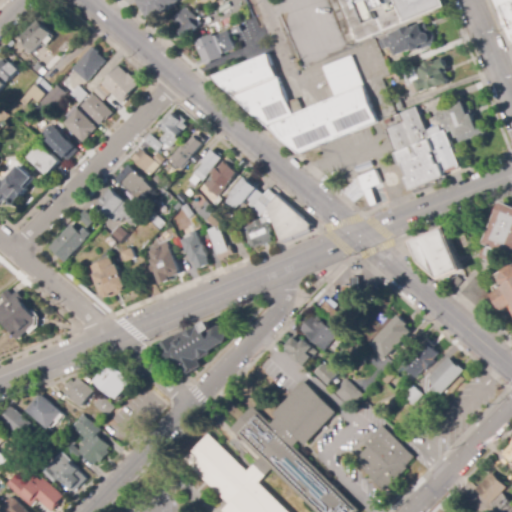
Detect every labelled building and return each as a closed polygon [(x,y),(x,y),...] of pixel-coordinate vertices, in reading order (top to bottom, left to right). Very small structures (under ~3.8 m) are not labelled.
[(151,22),(137,1),(138,0),(180,0),(181,2),(151,22)] [(201,8),(198,1),(200,0),(216,0),(217,1),(201,8)] [(443,0),(446,6),(354,40),(339,0),(443,0)] [(511,41),(494,0),(511,0),(511,41)] [(186,42),(177,33),(182,28),(174,21),(187,7),(204,23),(186,42)] [(33,54),(28,48),(30,46),(22,37),(40,20),(54,34),(33,54)] [(219,31),(216,23),(221,21),(225,29),(219,31)] [(378,40),(409,26),(425,24),(428,29),(432,32),(434,39),(431,45),(414,52),(411,50),(394,56),(389,47),(381,49),(378,40)] [(196,41),(214,33),(215,35),(229,29),(237,47),(224,52),(226,56),(207,65),(196,41)] [(72,68),(92,46),(107,59),(87,81),(72,68)] [(212,75),(234,94),(278,76),(269,53),(212,75)] [(400,72),(409,95),(447,82),(444,73),(448,72),(441,53),(415,62),(416,65),(400,72)] [(269,126),(299,153),(379,122),(353,55),(322,68),(336,97),(294,115),(269,126)] [(10,83),(0,73),(0,66),(6,60),(11,65),(14,63),(22,71),(10,83)] [(114,110),(104,101),(93,91),(99,85),(101,87),(103,85),(102,84),(119,66),(128,75),(130,73),(141,84),(131,95),(132,96),(123,105),(121,102),(114,110)] [(79,104),(58,84),(67,76),(69,78),(69,88),(73,91),(78,86),(88,95),(79,104)] [(234,94),(269,126),(294,115),(278,76),(234,94)] [(0,95),(0,78),(8,86),(0,95)] [(49,113),(39,103),(56,84),(66,94),(49,113)] [(25,107),(20,102),(36,85),(46,95),(38,103),(33,98),(25,107)] [(101,125),(83,109),(83,107),(82,106),(91,95),(93,97),(95,95),(104,104),(105,103),(116,113),(108,122),(106,120),(101,125)] [(444,108),(455,137),(478,128),(466,99),(444,108)] [(399,112),(395,102),(401,100),(404,110),(399,112)] [(83,143),(63,124),(78,109),(98,128),(83,143)] [(172,149),(162,141),(168,133),(160,127),(171,114),(177,118),(179,115),(187,121),(184,124),(187,127),(178,139),(179,140),(172,149)] [(64,163),(62,160),(64,158),(47,141),(58,130),(77,150),(64,163)] [(446,176),(461,167),(446,130),(429,137),(430,139),(446,176)] [(184,171),(170,160),(182,145),(185,148),(197,133),(207,141),(204,145),(203,145),(190,161),(191,162),(184,171)] [(158,152),(146,142),(152,135),(164,146),(163,147),(164,148),(160,152),(159,151),(158,152)] [(415,145),(430,139),(446,176),(431,182),(415,145)] [(48,176),(30,158),(42,144),(61,162),(48,176)] [(396,153),(415,145),(431,182),(411,190),(396,153)] [(150,177),(133,160),(143,149),(160,166),(150,177)] [(199,184),(194,180),(197,177),(194,176),(204,164),(203,162),(213,150),(218,154),(220,152),(225,156),(203,182),(202,181),(199,184)] [(161,165),(154,158),(159,154),(166,161),(161,165)] [(373,207),(365,191),(360,177),(367,175),(363,164),(371,161),(375,171),(376,170),(381,182),(383,181),(384,186),(373,190),(378,205),(373,207)] [(220,197),(205,185),(209,181),(211,182),(215,176),(213,174),(217,169),(220,170),(227,162),(240,172),(227,189),(227,188),(220,197)] [(146,208),(138,200),(138,199),(124,185),(123,187),(116,179),(130,165),(155,190),(152,193),(150,191),(147,194),(153,201),(146,208)] [(0,182),(1,183),(5,180),(6,181),(20,168),(31,178),(24,184),(30,190),(29,195),(22,198),(17,204),(11,205),(11,202),(8,200),(5,203),(0,198),(0,182)] [(245,215),(240,210),(245,204),(244,202),(237,210),(228,202),(233,196),(232,194),(246,178),(264,195),(252,208),(250,206),(252,203),(250,201),(246,205),(251,209),(245,215)] [(116,223),(98,206),(113,190),(136,211),(128,220),(126,217),(123,220),(121,218),(116,223)] [(256,249),(255,247),(253,248),(247,234),(245,235),(240,225),(253,220),(254,222),(264,218),(263,215),(261,218),(253,210),(265,196),(273,203),(280,197),(311,225),(313,230),(283,243),(274,223),(269,225),(275,238),(273,239),(274,241),(256,249)] [(501,201),(511,205),(511,255),(483,244),(501,201)] [(207,221),(197,213),(206,202),(216,210),(207,221)] [(189,219),(183,209),(188,206),(194,215),(189,219)] [(89,228),(78,218),(85,211),(96,221),(89,228)] [(162,230),(150,221),(155,214),(167,224),(162,230)] [(66,263),(50,248),(72,225),(81,233),(85,228),(92,234),(87,239),(88,240),(66,263)] [(120,242),(112,235),(119,226),(127,233),(120,242)] [(223,262),(222,260),(221,261),(220,261),(209,231),(217,228),(218,232),(222,230),(228,247),(231,246),(235,255),(225,258),(226,260),(223,262)] [(448,228),(465,270),(443,280),(421,263),(413,242),(448,228)] [(184,238),(181,231),(187,229),(189,236),(184,238)] [(199,270),(196,263),(193,264),(189,254),(188,255),(182,241),(192,237),(191,233),(197,231),(203,245),(205,245),(209,257),(208,258),(211,265),(199,270)] [(461,249),(458,239),(465,237),(469,247),(461,249)] [(178,250),(173,241),(178,238),(183,248),(178,250)] [(162,285),(156,272),(154,273),(151,267),(154,266),(152,261),(154,259),(151,252),(153,251),(152,249),(169,241),(182,271),(180,272),(181,274),(171,279),(172,281),(162,285)] [(127,263),(123,253),(132,250),(136,259),(127,263)] [(140,264),(135,254),(139,252),(144,261),(140,264)] [(109,299),(108,297),(105,298),(96,275),(98,274),(94,266),(114,258),(117,266),(120,265),(129,288),(127,289),(128,291),(122,293),(121,291),(114,294),(115,296),(109,299)] [(511,308),(506,312),(496,295),(498,293),(495,287),(498,285),(494,277),(511,266),(511,308)] [(464,286),(478,270),(492,282),(479,298),(464,286)] [(457,288),(452,283),(458,276),(464,282),(457,288)] [(353,304),(344,304),(344,287),(353,287),(353,278),(361,278),(361,302),(353,302),(353,304)] [(21,341),(0,314),(0,306),(5,302),(1,297),(9,290),(14,295),(19,291),(41,318),(41,326),(33,334),(31,332),(21,341)] [(376,324),(367,315),(382,301),(390,310),(376,324)] [(318,310),(341,328),(326,346),(303,328),(318,310)] [(371,342),(400,314),(409,323),(407,325),(413,331),(386,358),(371,342)] [(188,376),(184,368),(175,373),(160,344),(175,336),(175,337),(189,330),(189,331),(197,327),(198,329),(211,322),(213,327),(217,325),(225,327),(229,334),(227,343),(211,351),(213,354),(202,360),(201,359),(200,359),(204,367),(188,376)] [(288,344),(297,332),(322,352),(313,364),(288,344)] [(399,369),(426,340),(440,354),(436,359),(437,360),(428,368),(427,367),(418,377),(408,367),(403,373),(399,369)] [(435,387),(428,380),(450,358),(464,372),(439,398),(431,391),(435,387)] [(117,400),(115,398),(96,382),(112,362),(134,381),(117,400)] [(321,375),(331,362),(346,374),(335,387),(321,375)] [(394,390),(382,380),(391,370),(397,376),(395,378),(401,383),(394,390)] [(86,406),(69,393),(73,389),(70,386),(76,379),(79,382),(83,377),(99,391),(86,406)] [(347,379),(364,395),(351,409),(334,393),(347,379)] [(305,383),(275,413),(279,417),(271,425),(252,407),(233,427),(263,456),(248,471),(210,433),(184,459),(230,504),(223,511),(290,511),(261,483),(274,469),(318,511),(356,511),(357,511),(294,450),(301,441),(307,446),(338,415),(305,383)] [(403,395),(414,384),(424,394),(414,405),(403,395)] [(49,429),(31,414),(45,397),(63,413),(49,429)] [(107,416),(95,405),(103,397),(114,408),(107,416)] [(23,439),(1,419),(12,406),(34,427),(23,439)] [(94,466),(83,455),(78,461),(68,450),(73,445),(79,452),(85,446),(83,443),(86,440),(74,427),(84,417),(99,432),(98,434),(111,447),(108,451),(110,454),(101,464),(98,461),(94,466)] [(353,460),(384,426),(417,457),(386,491),(353,460)] [(55,443),(46,434),(50,429),(60,437),(55,443)] [(511,443),(501,455),(511,464),(511,443)] [(9,456),(5,452),(11,446),(15,450),(9,456)] [(0,470),(0,452),(9,461),(0,470)] [(73,491),(59,479),(55,484),(44,474),(63,452),(74,461),(72,463),(80,470),(75,475),(82,481),(73,491)] [(492,504),(478,490),(494,474),(508,488),(492,504)] [(62,498),(51,511),(47,511),(36,502),(30,508),(6,486),(15,477),(24,485),(33,476),(40,483),(42,480),(62,498)] [(511,511),(500,511),(493,505),(504,493),(511,501),(511,511)] [(1,511),(15,498),(28,511),(1,511)]
